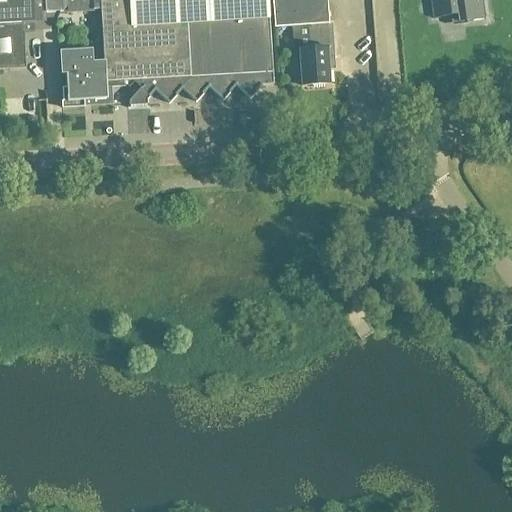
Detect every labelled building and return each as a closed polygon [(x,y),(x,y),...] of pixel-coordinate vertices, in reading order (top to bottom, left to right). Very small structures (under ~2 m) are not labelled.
[(33,0),(0,0),(0,70),(26,69),(24,24),(35,24),(33,0)] [(45,0),(46,13),(63,12),(68,7),(67,0),(90,0),(91,5),(99,10),(101,10),(104,61),(104,62),(118,61),(120,88),(130,88),(134,83),(140,88),(129,100),(129,105),(148,104),(148,100),(167,103),(169,103),(170,104),(182,89),(197,102),(209,88),(224,101),(236,86),(251,99),(263,85),(274,84),(268,0),(45,0)] [(272,0),(275,28),(293,27),(295,51),(300,51),(302,87),(330,85),(328,60),(336,60),(333,22),(329,23),(327,0),(272,0)] [(432,0),(435,19),(460,15),(462,23),(487,19),(484,0),(432,0)] [(104,61),(92,62),(92,50),(59,52),(60,75),(66,75),(67,88),(61,88),(63,108),(113,105),(112,88),(120,88),(118,61),(104,62),(104,61)]
